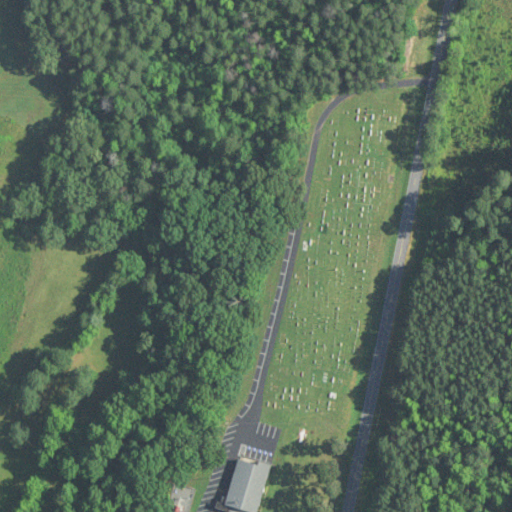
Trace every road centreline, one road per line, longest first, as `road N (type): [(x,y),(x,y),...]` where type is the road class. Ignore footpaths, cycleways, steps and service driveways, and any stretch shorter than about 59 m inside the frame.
road 1 (tertiary): [(348,511),(453,0)]
road 2 (residential): [(0,193),(72,187),(160,134),(262,106),(437,85)]
